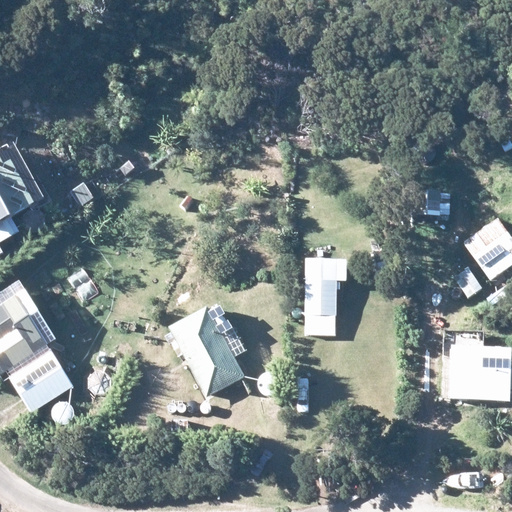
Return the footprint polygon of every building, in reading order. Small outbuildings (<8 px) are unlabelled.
[(0,147),(0,228),(18,220),(15,215),(40,203),(16,156),(7,160),(0,147)] [(86,180),(69,192),(81,210),(99,199),(86,180)] [(490,283),(511,266),(511,241),(511,240),(511,222),(503,228),(497,219),(462,245),(490,283)] [(307,281),(306,316),(334,317),(335,282),(307,281)] [(95,307),(73,305),(71,331),(93,332),(95,307)] [(0,309),(0,352),(20,339),(0,310),(0,309)] [(204,309),(167,329),(206,401),(243,380),(204,309)] [(510,350),(450,350),(450,402),(510,402),(510,350)] [(40,364),(13,388),(36,414),(49,403),(54,408),(67,396),(40,364)] [(187,420),(170,420),(171,432),(187,431),(187,420)]
